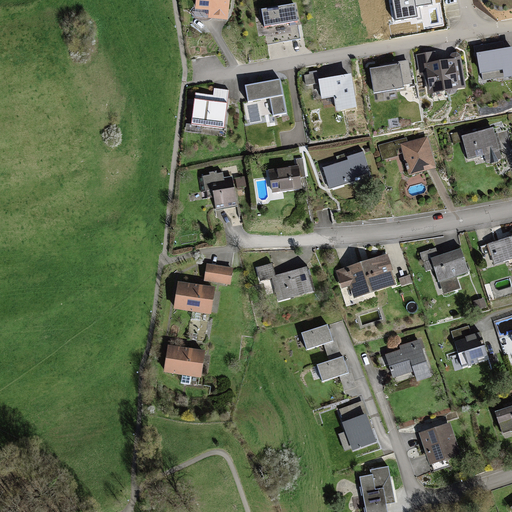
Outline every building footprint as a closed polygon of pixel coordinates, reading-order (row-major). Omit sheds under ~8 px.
[(238,0),(202,0),(202,15),(238,16),(238,0)] [(308,0),(285,0),(270,2),(273,31),(312,27),(308,0)] [(391,0),(395,21),(418,18),(416,7),(432,4),(431,0),(391,0)] [(511,46),(476,53),(479,73),(502,69),(504,77),(511,75),(511,46)] [(471,82),(465,51),(441,55),(440,49),(419,52),(422,70),(429,71),(432,89),(471,82)] [(415,63),(376,71),(382,97),(420,89),(415,63)] [(358,68),(329,75),(336,105),(348,102),(351,115),(368,111),(358,68)] [(283,76),(252,82),(256,101),(274,98),(277,113),(290,110),(283,76)] [(237,92),(200,88),(196,130),(233,133),(237,92)] [(500,122),(464,133),(474,165),(510,154),(500,122)] [(434,132),(403,142),(416,177),(446,166),(434,132)] [(374,148),(329,163),(339,191),(383,176),(374,148)] [(308,167),(276,173),(280,197),(312,191),(308,167)] [(242,179),(213,182),(217,213),(246,209),(242,179)] [(511,240),(488,248),(496,273),(511,267),(511,240)] [(468,251),(434,261),(445,298),(466,291),(462,277),(475,273),(468,251)] [(391,253),(348,266),(360,305),(403,291),(391,253)] [(315,256),(274,266),(285,309),(326,299),(315,256)] [(241,270),(211,265),(208,286),(238,291),(241,270)] [(223,291),(183,286),(180,313),(220,317),(223,291)] [(331,325),(299,336),(306,355),(324,349),(327,359),(342,354),(331,325)] [(482,325),(454,334),(466,371),(494,361),(482,325)] [(425,343),(390,356),(398,379),(416,373),(421,386),(438,380),(425,343)] [(216,356),(174,350),(170,375),(212,382),(216,356)] [(350,356),(314,368),(321,387),(341,380),(346,395),(362,390),(350,356)] [(386,437),(369,397),(342,409),(346,417),(342,419),(356,450),(386,437)] [(511,409),(497,414),(505,439),(511,436),(511,409)] [(454,419),(421,431),(435,468),(467,456),(454,419)] [(404,511),(391,459),(358,468),(369,511),(404,511)]
